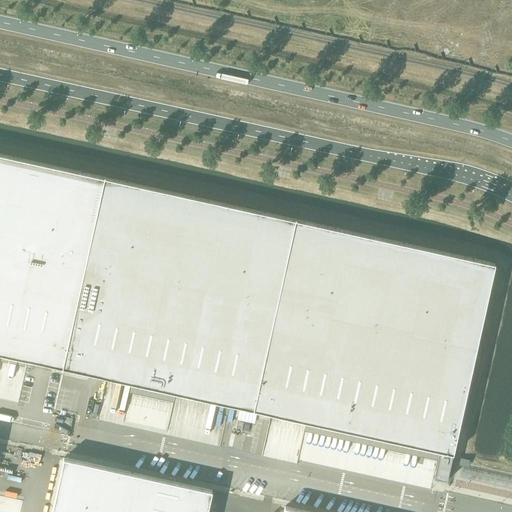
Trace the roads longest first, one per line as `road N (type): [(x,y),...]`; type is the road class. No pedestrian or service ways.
road 1 (primary): [(0,74),(451,169),(511,192)]
road 2 (primary): [(511,140),(0,22)]
